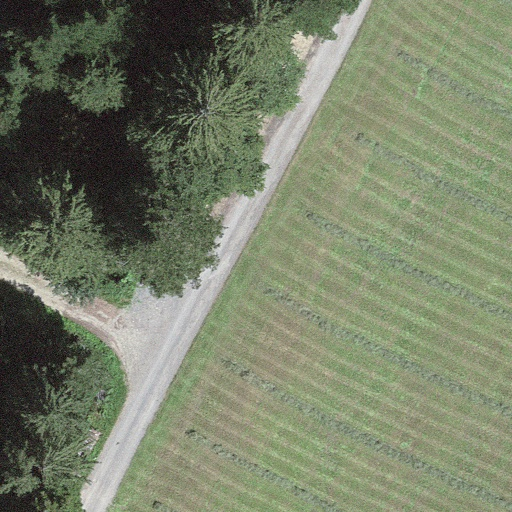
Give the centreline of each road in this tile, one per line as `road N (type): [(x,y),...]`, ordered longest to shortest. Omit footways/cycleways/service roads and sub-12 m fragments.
road 1 (track): [(88,511),(255,192),(342,0)]
road 2 (track): [(173,342),(0,261)]
